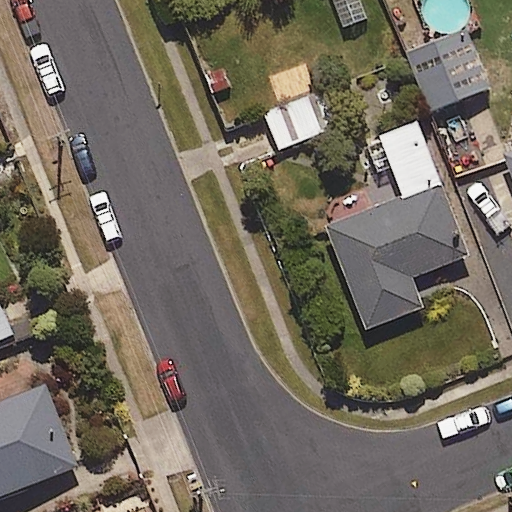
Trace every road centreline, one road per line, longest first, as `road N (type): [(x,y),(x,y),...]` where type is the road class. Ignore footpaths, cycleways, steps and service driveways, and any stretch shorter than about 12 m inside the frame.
road 1 (residential): [(273,511),(66,0)]
road 2 (residential): [(317,511),(511,437)]
